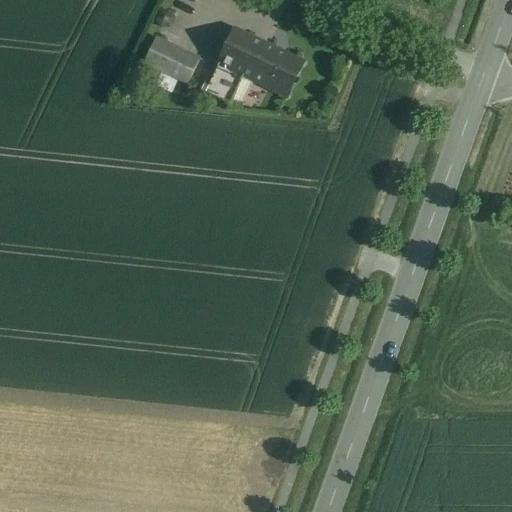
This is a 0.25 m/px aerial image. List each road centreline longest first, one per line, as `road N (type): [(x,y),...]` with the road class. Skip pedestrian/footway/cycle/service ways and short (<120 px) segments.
road 1 (secondary): [(328,511),(485,79)]
road 2 (track): [(448,55),(333,0)]
